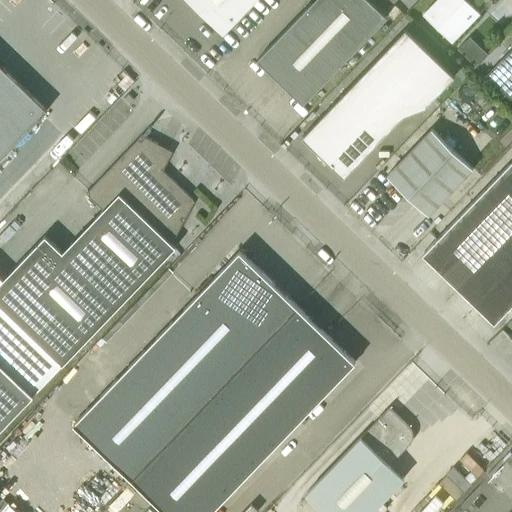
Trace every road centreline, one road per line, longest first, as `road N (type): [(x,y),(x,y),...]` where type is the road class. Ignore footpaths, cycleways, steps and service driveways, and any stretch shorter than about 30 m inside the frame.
road 1 (unclassified): [(511,404),(88,0)]
road 2 (unknown): [(170,78),(51,209)]
